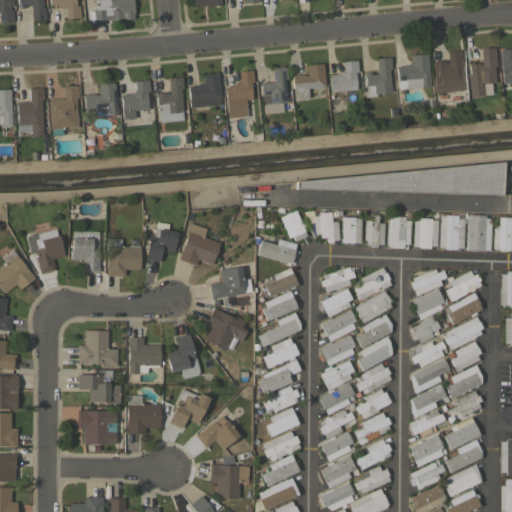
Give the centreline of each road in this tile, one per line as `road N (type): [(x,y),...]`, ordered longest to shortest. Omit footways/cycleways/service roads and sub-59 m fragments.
road 1 (residential): [(511,12),(170,50),(0,56)]
road 2 (residential): [(46,511),(43,312)]
road 3 (residential): [(175,308),(43,312)]
road 4 (residential): [(176,470),(46,470)]
